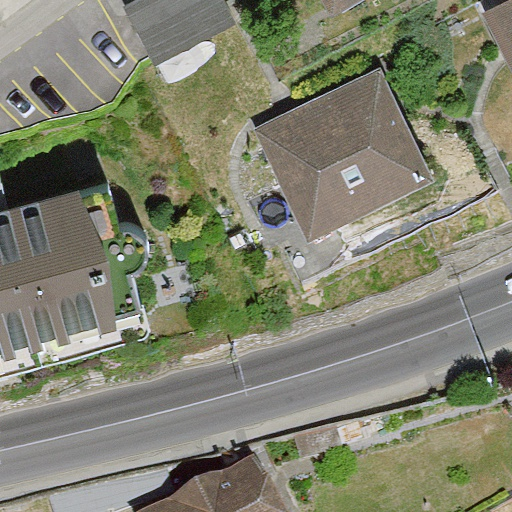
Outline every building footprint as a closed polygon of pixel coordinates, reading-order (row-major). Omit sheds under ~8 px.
[(244,0),(142,0),(163,48),(249,12),(244,0)] [(321,0),(329,14),(355,0),(321,0)] [(511,0),(499,0),(485,8),(511,58),(511,0)] [(257,123),(310,230),(434,171),(384,66),(257,123)] [(105,178),(0,203),(0,349),(138,316),(105,178)] [(280,511),(255,463),(159,511),(280,511)]
